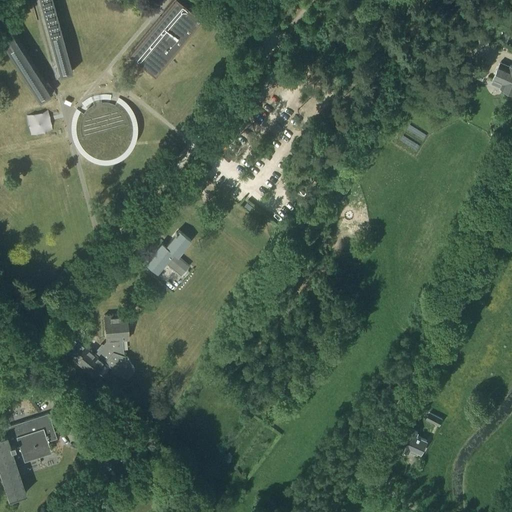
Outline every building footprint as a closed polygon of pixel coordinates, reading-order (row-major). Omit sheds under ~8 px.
[(72,72),(52,0),(39,0),(59,75),(72,72)] [(179,0),(172,0),(128,53),(154,75),(202,18),(179,0)] [(0,38),(16,64),(39,101),(50,94),(16,39),(0,14),(0,38)] [(486,42),(484,34),(478,36),(480,44),(486,42)] [(482,81),(487,69),(469,62),(464,73),(482,81)] [(510,68),(500,64),(497,71),(511,77),(511,65),(510,68)] [(511,92),(511,77),(497,71),(493,80),(503,84),(501,88),(511,92)] [(74,125),(74,127),(74,130),(74,132),(75,135),(76,138),(77,140),(78,142),(79,144),(81,146),(83,148),(85,150),(87,152),(89,153),(91,154),(94,155),(96,156),(99,157),(101,157),(104,157),(106,157),(109,157),(111,156),(114,155),(116,154),(119,153),(121,152),(123,150),(125,148),(127,146),(128,144),(130,142),(131,140),(132,138),(133,135),(133,132),(133,130),(134,127),(133,125),(133,122),(133,120),(132,117),(131,115),(130,112),(128,110),(127,108),(125,106),(123,104),(121,103),(119,101),(116,100),(114,99),(111,98),(109,98),(106,98),(104,97),(101,98),(99,98),(96,98),(94,99),(91,100),(89,101),(87,103),(85,104),(83,106),(81,108),(79,110),(78,112),(77,115),(76,117),(75,120),(74,122),(74,125)] [(198,161),(192,168),(203,178),(210,171),(198,161)] [(339,179),(328,195),(338,201),(347,186),(345,185),(346,183),(339,179)] [(190,240),(179,230),(177,233),(176,232),(175,234),(175,235),(166,246),(162,243),(149,259),(148,258),(147,260),(148,261),(145,263),(157,273),(165,263),(181,276),(189,265),(177,256),(190,240)] [(124,355),(122,339),(129,339),(127,313),(104,315),(106,340),(107,341),(95,353),(74,334),(63,346),(64,347),(63,349),(67,353),(69,351),(77,358),(75,359),(97,378),(109,365),(113,372),(127,378),(134,370),(133,368),(134,367),(133,364),(132,365),(128,356),(124,355)] [(439,426),(443,418),(429,411),(426,419),(439,426)] [(24,460),(51,451),(48,441),(57,438),(49,413),(0,428),(0,472),(8,498),(25,493),(15,462),(16,462),(18,464),(23,463),(23,460),(24,459),(24,460)] [(137,437),(147,425),(140,419),(129,431),(137,437)] [(422,453),(427,440),(417,435),(418,432),(408,427),(399,447),(410,452),(410,451),(418,455),(419,452),(422,453)] [(117,461),(132,445),(122,436),(107,452),(117,461)]
